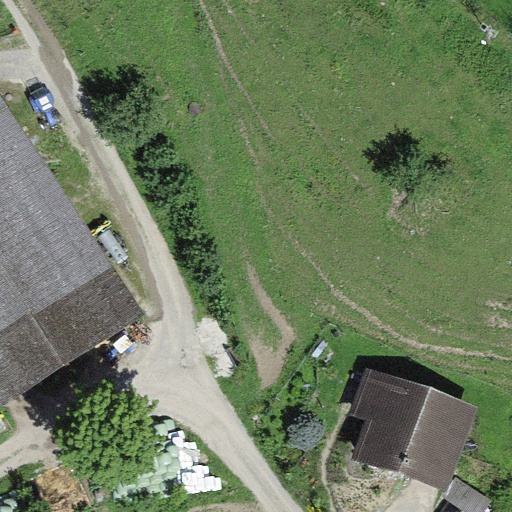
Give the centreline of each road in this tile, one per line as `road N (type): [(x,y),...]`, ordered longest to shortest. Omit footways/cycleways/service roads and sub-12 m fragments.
road 1 (track): [(17,0),(156,251),(180,319),(194,397)]
road 2 (track): [(194,397),(145,394),(0,471)]
